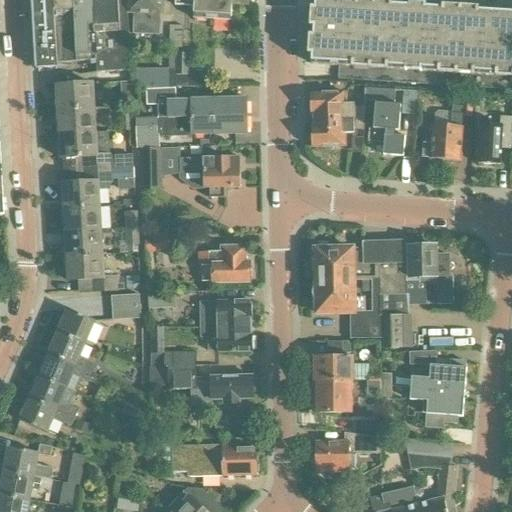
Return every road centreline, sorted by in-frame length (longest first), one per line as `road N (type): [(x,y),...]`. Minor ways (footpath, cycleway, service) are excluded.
road 1 (residential): [(13,0),(26,263),(16,330),(0,366)]
road 2 (residential): [(284,496),(279,197)]
road 3 (residential): [(477,511),(510,216)]
road 4 (residential): [(279,197),(510,216)]
road 5 (residential): [(279,197),(282,0)]
